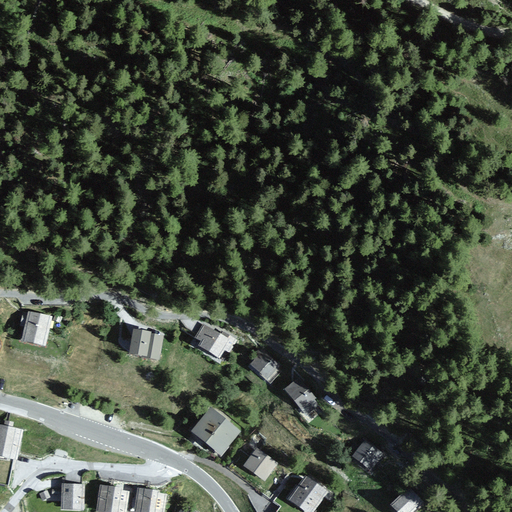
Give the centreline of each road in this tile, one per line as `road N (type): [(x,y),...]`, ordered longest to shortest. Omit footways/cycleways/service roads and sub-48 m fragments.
road 1 (residential): [(0,292),(118,296),(158,314),(210,314),(247,326),(442,480),(467,511)]
road 2 (residential): [(174,459),(156,471),(56,464),(36,470),(4,511)]
road 3 (tertiary): [(174,459),(0,400)]
